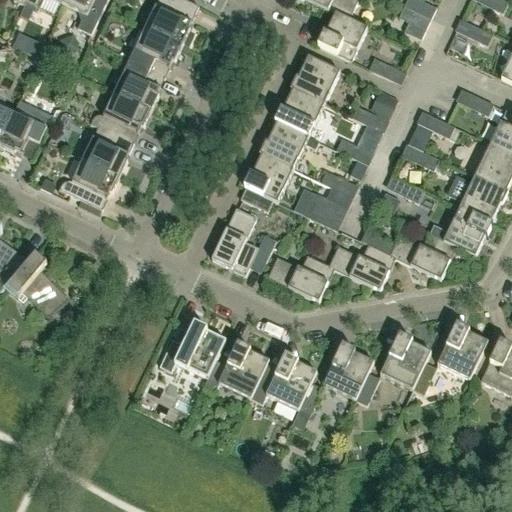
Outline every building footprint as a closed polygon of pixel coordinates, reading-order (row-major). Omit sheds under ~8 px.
[(26,5),(28,0),(15,0),(14,4),(25,9),(27,5),(26,5)] [(28,0),(26,5),(27,5),(35,9),(37,10),(41,0),(46,0),(65,9),(69,0),(28,0)] [(91,39),(109,0),(69,0),(65,9),(78,15),(81,25),(77,32),(91,39)] [(194,38),(189,36),(190,34),(188,33),(199,10),(178,0),(177,0),(175,5),(163,0),(160,0),(145,33),(183,50),(184,47),(189,49),(194,38)] [(349,0),(297,0),(335,18),(335,17),(349,24),(349,23),(358,4),(349,0)] [(431,23),(437,12),(411,0),(409,0),(404,10),(431,23)] [(497,1),(492,13),(503,18),(508,6),(497,1)] [(25,9),(20,19),(28,23),(35,9),(27,5),(25,9)] [(431,23),(404,10),(399,22),(409,26),(404,36),(421,44),(431,23)] [(351,66),(368,32),(349,23),(349,24),(335,17),(335,18),(320,51),(351,66)] [(175,67),(183,50),(145,33),(130,66),(165,82),(173,66),(175,67)] [(476,45),(487,50),(493,39),(482,34),(476,45)] [(33,45),(31,50),(40,54),(44,45),(38,43),(33,45)] [(444,62),(463,70),(470,53),(451,46),(444,62)] [(511,88),(511,59),(501,83),(511,88)] [(324,109),(340,76),(308,61),(293,94),(324,109)] [(374,63),(369,74),(380,79),(385,68),(374,63)] [(157,98),(165,82),(130,66),(114,98),(151,116),(159,99),(157,98)] [(169,79),(165,87),(184,96),(188,87),(169,79)] [(0,146),(14,117),(2,111),(7,102),(4,94),(0,91),(0,146)] [(309,142),(324,109),(293,94),(277,126),(309,142)] [(382,96),(372,117),(388,126),(399,104),(382,96)] [(143,132),(151,116),(114,98),(104,120),(101,119),(99,119),(97,120),(96,121),(94,122),(93,123),(91,128),(98,132),(98,131),(134,148),(141,131),(143,132)] [(483,104),(477,116),(488,121),(494,109),(483,104)] [(357,111),(352,122),(363,127),(368,116),(357,111)] [(0,146),(0,150),(15,158),(16,156),(32,163),(53,120),(42,115),(36,127),(14,117),(0,146)] [(511,158),(511,117),(506,115),(490,148),(511,158)] [(294,174),(305,149),(316,154),(319,146),(309,142),(277,126),(262,159),(294,174)] [(444,126),(438,138),(449,143),(455,131),(444,126)] [(126,164),(134,148),(98,131),(98,132),(83,164),(120,182),(128,165),(126,164)] [(347,160),(353,148),(342,143),(336,155),(347,160)] [(506,196),(511,183),(511,158),(490,148),(475,181),(506,196)] [(246,192),(273,205),(278,207),(294,174),(262,159),(246,192)] [(423,170),(434,175),(439,164),(428,159),(423,170)] [(112,198),(120,182),(83,164),(72,186),(71,185),(69,185),(67,185),(65,186),(63,188),(62,189),(59,194),(102,214),(110,197),(112,198)] [(321,187),(331,192),(332,193),(337,181),(326,176),(321,187)] [(491,228),(506,196),(475,181),(471,187),(458,181),(448,201),(462,207),(459,213),(491,228)] [(45,183),(41,192),(52,197),(56,189),(45,183)] [(418,208),(424,196),(413,191),(407,202),(418,208)] [(268,216),(273,205),(246,192),(241,203),(268,216)] [(332,193),(331,192),(326,203),(327,203),(348,213),(353,203),(332,193)] [(311,209),(322,214),(327,203),(326,203),(316,198),(311,209)] [(385,198),(379,211),(386,214),(392,201),(385,198)] [(316,226),(322,214),(311,209),(305,220),(316,226)] [(258,252),(246,246),(257,222),(236,213),(212,264),(246,280),(252,266),(258,252)] [(475,261),(491,228),(459,213),(448,237),(444,245),(444,246),(457,252),(456,252),(475,261)] [(8,292),(12,287),(13,287),(31,265),(30,265),(0,243),(0,238),(2,234),(2,233),(2,232),(0,230),(0,293),(3,295),(6,291),(8,292)] [(434,230),(430,238),(444,245),(448,237),(434,230)] [(379,255),(383,257),(396,263),(395,263),(441,285),(456,252),(457,252),(444,246),(444,245),(430,238),(423,251),(399,240),(396,248),(385,243),(380,254),(379,255)] [(263,272),(276,245),(265,239),(258,252),(252,266),(263,272)] [(383,289),(395,263),(396,263),(383,257),(379,255),(380,254),(368,249),(362,262),(338,251),(329,270),(329,271),(335,274),(334,274),(380,296),(383,289)] [(69,303),(41,275),(47,268),(36,259),(30,265),(31,265),(13,287),(12,287),(8,292),(7,293),(23,307),(28,302),(48,322),(69,303)] [(319,307),(334,274),(335,274),(329,271),(329,270),(307,260),(301,273),(277,262),(268,282),(319,307)] [(216,365),(226,344),(193,329),(184,349),(173,344),(160,371),(171,377),(176,368),(207,383),(208,383),(216,365)] [(470,384),(488,346),(456,330),(437,369),(470,384)] [(426,367),(431,356),(399,341),(380,379),(413,394),(426,367)] [(511,399),(511,352),(499,347),(481,385),(511,399)] [(264,376),(269,365),(237,350),(227,370),(216,365),(208,383),(207,383),(203,392),(215,397),(219,388),(251,403),(264,376)] [(356,405),(369,378),(374,366),(342,351),(323,389),(356,405)] [(312,388),(317,376),(285,361),(275,381),(264,376),(251,403),(262,409),(267,400),(299,415),(312,388)] [(424,400),(437,373),(426,367),(413,394),(424,400)] [(367,410),(380,383),(369,378),(356,405),(367,410)] [(310,420),(323,393),(312,388),(299,415),(310,420)]
